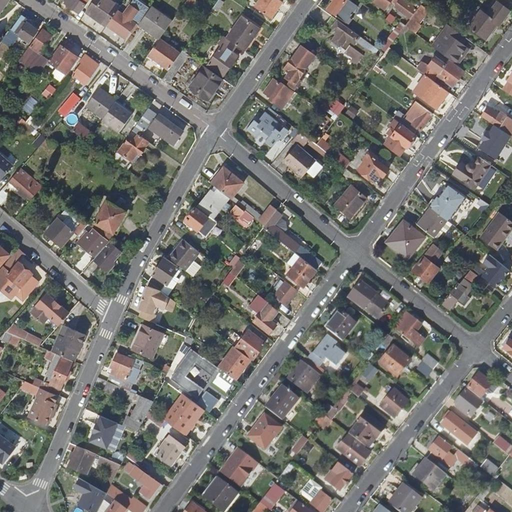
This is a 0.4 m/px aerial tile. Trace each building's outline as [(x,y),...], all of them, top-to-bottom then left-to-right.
[(68,0),(66,3),(79,13),(87,0),(68,0)] [(109,0),(94,0),(86,12),(107,26),(120,8),(109,0)] [(135,0),(133,0),(123,15),(119,12),(108,27),(125,39),(136,24),(138,26),(139,24),(149,10),(135,0)] [(187,0),(183,6),(188,9),(194,0),(187,0)] [(219,0),(217,0),(213,7),(217,10),(223,2),(219,0)] [(259,0),(254,7),(270,18),(282,1),(279,0),(259,0)] [(333,0),(327,9),(346,23),(358,7),(348,0),(333,0)] [(402,0),(373,0),(372,2),(384,11),(392,0),(396,3),(393,7),(398,11),(397,13),(403,17),(405,15),(410,19),(416,10),(402,0)] [(481,12),(469,27),(485,39),(497,24),(498,25),(508,11),(503,7),(497,3),(496,3),(486,16),(481,12)] [(149,10),(139,24),(160,39),(172,21),(152,7),(149,10)] [(389,14),(385,19),(392,24),(396,19),(389,14)] [(21,15),(11,30),(13,32),(28,43),(37,31),(27,24),(29,20),(21,15)] [(360,37),(331,16),(323,27),(332,33),(336,31),(339,33),(336,36),(335,35),(332,40),(340,47),(342,44),(348,48),(346,51),(354,57),(352,59),(355,62),(360,63),(366,67),(374,55),(356,42),(360,37)] [(241,17),(226,38),(236,45),(244,51),(260,29),(241,17)] [(9,29),(5,36),(8,38),(13,32),(11,30),(9,29)] [(28,47),(18,61),(38,75),(46,64),(48,61),(38,54),(51,37),(42,30),(29,47),(28,47)] [(393,32),(385,43),(390,46),(397,35),(393,32)] [(443,36),(434,47),(457,64),(473,43),(457,32),(450,41),(443,36)] [(218,46),(221,48),(217,53),(211,49),(205,58),(211,62),(209,65),(223,76),(235,59),(229,54),(236,45),(226,38),(224,36),(218,46)] [(159,39),(148,55),(169,70),(180,54),(159,39)] [(292,58),(286,67),(288,68),(291,71),(289,74),(286,78),(291,82),(288,85),(295,89),(306,73),(304,72),(312,60),(315,56),(301,45),(292,58)] [(61,46),(49,62),(48,61),(46,64),(50,67),(52,64),(65,74),(77,58),(61,46)] [(180,54),(169,70),(162,79),(168,83),(189,55),(182,50),(180,54)] [(383,55),(375,66),(372,69),(378,73),(388,59),(383,55)] [(85,58),(72,76),(85,86),(96,71),(95,70),(97,67),(85,58)] [(417,69),(426,75),(433,81),(437,76),(452,87),(463,72),(448,61),(445,65),(434,58),(428,66),(423,62),(417,69)] [(205,66),(190,87),(208,99),(223,79),(205,66)] [(511,73),(507,81),(508,81),(503,90),(511,96),(511,73)] [(413,92),(436,109),(449,92),(433,81),(426,75),(413,92)] [(264,93),(269,97),(271,98),(272,97),(275,99),(272,102),(281,109),(293,92),(282,83),(280,85),(273,80),(264,93)] [(99,89),(86,107),(103,119),(115,102),(116,101),(99,89)] [(0,96),(0,99),(5,104),(9,99),(2,93),(0,96)] [(74,95),(59,113),(64,117),(80,100),(74,95)] [(329,95),(320,106),(326,111),(328,108),(334,112),(341,103),(329,95)] [(0,109),(18,123),(22,118),(12,109),(5,104),(0,99),(0,109)] [(80,100),(64,117),(60,122),(63,124),(67,119),(72,123),(78,115),(77,114),(84,104),(80,100)] [(398,111),(392,118),(405,127),(409,121),(413,123),(412,125),(420,131),(432,114),(415,101),(403,116),(398,111)] [(115,102),(103,119),(101,121),(119,133),(132,115),(115,102)] [(341,103),(334,112),(337,115),(344,106),(341,103)] [(510,136),(511,137),(511,120),(501,113),(500,115),(489,108),(482,118),(494,125),(510,136)] [(147,109),(138,121),(147,127),(155,114),(147,109)] [(274,121),(266,113),(260,120),(260,121),(258,124),(253,119),(245,129),(255,138),(258,135),(265,141),(264,142),(271,148),(285,131),(283,129),(280,133),(271,125),(274,121)] [(156,132),(173,144),(182,132),(164,120),(164,119),(158,115),(149,128),(155,132),(156,132)] [(330,117),(322,128),(327,131),(334,121),(330,117)] [(18,123),(30,134),(31,133),(35,129),(30,125),(22,118),(18,123)] [(417,137),(394,120),(389,127),(391,129),(386,134),(391,137),(384,145),(400,157),(406,148),(407,149),(417,137)] [(73,131),(86,140),(92,133),(85,128),(79,124),(78,124),(75,128),(73,131)] [(495,159),(510,136),(494,125),(489,132),(487,131),(481,139),(483,141),(479,148),(495,159)] [(320,126),(309,139),(317,145),(326,133),(327,131),(322,128),(320,126)] [(294,127),(287,135),(293,139),(300,132),(294,127)] [(31,133),(43,143),(46,138),(35,129),(31,133)] [(129,137),(119,152),(117,151),(112,158),(126,169),(138,153),(140,154),(144,148),(144,147),(148,141),(132,130),(128,136),(129,137)] [(296,145),(283,162),(290,168),(291,166),(303,176),(307,171),(314,177),(323,166),(300,148),(308,138),(300,132),(293,139),(291,141),(296,145)] [(326,133),(317,145),(321,149),(330,136),(326,133)] [(43,143),(42,143),(52,152),(57,146),(48,137),(46,138),(43,143)] [(16,141),(6,153),(22,167),(32,155),(21,145),(16,141)] [(21,145),(32,155),(35,151),(24,142),(21,145)] [(323,150),(343,166),(345,168),(350,161),(327,144),(323,150)] [(378,157),(370,152),(364,160),(366,161),(359,170),(374,181),(379,174),(383,177),(389,169),(376,160),(378,157)] [(0,153),(0,178),(0,179),(1,179),(14,165),(0,153)] [(451,173),(474,189),(490,165),(479,158),(474,166),(473,165),(471,164),(467,164),(466,167),(459,162),(451,173)] [(224,167),(211,184),(218,189),(229,198),(238,205),(241,202),(233,196),(243,182),(224,167)] [(9,181),(32,200),(43,186),(21,168),(9,181)] [(438,197),(429,207),(431,208),(447,221),(455,228),(473,205),(451,187),(446,183),(436,195),(438,197)] [(352,187),(335,207),(350,220),(368,200),(352,187)] [(2,189),(0,191),(0,204),(9,195),(2,189)] [(198,208),(212,219),(229,198),(218,189),(215,194),(211,191),(198,208)] [(107,201),(95,222),(114,233),(126,212),(107,201)] [(238,205),(265,226),(276,211),(277,210),(271,205),(263,217),(242,201),(241,202),(238,205)] [(236,205),(229,214),(250,230),(257,222),(236,205)] [(194,208),(184,220),(205,238),(215,225),(194,208)] [(431,208),(417,226),(433,238),(447,221),(431,208)] [(263,228),(300,257),(317,270),(322,263),(300,244),(299,246),(283,233),(288,228),(287,223),(280,217),(281,215),(276,211),(265,226),(263,228)] [(511,223),(499,213),(480,238),(496,250),(511,229),(511,223)] [(62,247),(74,233),(58,219),(46,233),(62,247)] [(83,220),(77,226),(78,228),(74,233),(78,236),(80,234),(84,230),(89,224),(83,220)] [(403,223),(387,243),(406,258),(422,238),(403,223)] [(83,237),(79,242),(87,249),(88,247),(92,243),(96,240),(99,243),(93,251),(96,254),(106,239),(94,229),(89,234),(84,230),(80,234),(83,237)] [(183,240),(169,258),(185,271),(193,277),(200,267),(193,261),(199,252),(183,240)] [(109,241),(93,261),(108,274),(116,264),(113,261),(122,252),(109,241)] [(412,271),(428,283),(439,270),(432,264),(441,252),(430,244),(422,256),(423,257),(412,271)] [(0,248),(0,264),(8,255),(0,248)] [(25,255),(19,249),(0,270),(0,289),(11,299),(15,295),(23,301),(39,283),(31,277),(33,275),(19,263),(26,255),(25,255)] [(196,260),(203,264),(208,257),(201,252),(196,260)] [(300,257),(287,274),(304,287),(317,270),(300,257)] [(153,275),(149,282),(157,288),(161,291),(165,294),(167,296),(177,281),(174,279),(180,270),(178,269),(179,268),(163,258),(152,275),(153,275)] [(495,260),(481,277),(484,279),(495,288),(509,271),(507,269),(495,260)] [(476,276),(470,271),(458,286),(457,285),(449,295),(450,296),(444,304),(449,308),(451,307),(453,308),(455,305),(453,303),(462,293),(465,296),(472,287),(469,284),(476,276)] [(478,286),(490,295),(496,289),(495,288),(484,279),(478,286)] [(286,281),(274,296),(287,305),(298,291),(286,281)] [(360,282),(349,297),(378,318),(388,304),(360,282)] [(165,294),(148,287),(140,305),(144,307),(143,309),(142,309),(139,317),(153,323),(156,314),(154,313),(157,307),(166,310),(171,298),(167,296),(165,294)] [(36,306),(51,318),(59,325),(69,313),(47,294),(36,306)] [(249,307),(259,316),(254,322),(270,334),(277,325),(270,320),(278,312),(268,304),(269,303),(258,295),(249,307)] [(32,310),(45,321),(47,319),(49,320),(51,318),(36,306),(32,310)] [(340,311),(326,329),(342,341),(356,323),(340,311)] [(407,313),(394,328),(409,340),(422,324),(407,313)] [(63,325),(52,352),(56,353),(73,360),(74,361),(86,334),(63,325)] [(162,334),(143,326),(132,349),(152,358),(162,334)] [(6,332),(29,341),(31,336),(11,327),(6,332)] [(253,333),(249,330),(236,346),(253,358),(265,342),(256,335),(258,333),(255,331),(253,333)] [(317,346),(313,351),(323,359),(325,357),(336,365),(345,354),(335,345),(337,342),(327,334),(320,342),(322,344),(319,347),(317,346)] [(389,335),(381,346),(384,349),(393,338),(389,335)] [(507,343),(503,348),(511,355),(511,340),(510,339),(507,343)] [(234,346),(219,367),(220,368),(235,379),(251,359),(234,346)] [(392,347),(378,364),(396,378),(410,361),(392,347)] [(191,349),(183,359),(187,362),(195,352),(191,349)] [(117,351),(110,368),(114,370),(112,374),(110,374),(106,381),(122,388),(132,366),(131,365),(132,362),(135,363),(137,359),(117,351)] [(308,357),(318,365),(323,359),(313,351),(308,357)] [(195,364),(213,377),(220,368),(219,367),(204,357),(203,358),(195,352),(187,362),(183,359),(173,372),(183,380),(192,369),(195,364)] [(56,353),(42,388),(58,395),(64,379),(66,380),(70,370),(68,370),(73,360),(56,353)] [(171,353),(162,370),(168,372),(176,356),(171,353)] [(422,362),(433,370),(438,364),(428,355),(422,362)] [(302,361),(320,374),(324,370),(318,365),(308,357),(306,356),(302,361)] [(302,361),(288,379),(306,393),(320,374),(302,361)] [(417,369),(427,378),(433,370),(422,362),(417,369)] [(370,363),(363,374),(372,380),(379,369),(370,363)] [(192,369),(183,380),(187,383),(196,372),(192,369)] [(480,398),(483,400),(487,395),(493,393),(497,388),(492,383),(479,373),(467,388),(472,392),(480,398)] [(164,380),(156,397),(161,399),(169,383),(164,380)] [(26,381),(21,387),(26,391),(33,384),(26,381)] [(106,381),(102,390),(117,396),(118,394),(131,399),(134,393),(122,388),(106,381)] [(353,382),(348,389),(359,398),(364,391),(353,382)] [(283,386),(265,407),(281,420),(295,402),(292,400),(295,396),(283,386)] [(38,395),(30,415),(48,423),(57,404),(55,403),(59,395),(58,395),(42,388),(41,387),(37,395),(38,395)] [(382,404),(390,391),(384,387),(376,400),(382,404)] [(394,390),(380,407),(395,418),(408,401),(394,390)] [(455,403),(458,405),(456,409),(466,417),(468,414),(472,417),(484,401),(483,400),(480,398),(472,392),(471,394),(465,390),(455,403)] [(183,394),(164,420),(184,434),(193,423),(190,420),(200,406),(195,403),(183,394)] [(123,425),(136,431),(152,400),(142,396),(131,417),(128,415),(123,425)] [(195,403),(200,406),(203,409),(208,413),(213,406),(200,397),(195,403)] [(200,406),(190,420),(193,423),(203,409),(200,406)] [(146,415),(157,422),(160,425),(162,423),(164,420),(150,409),(146,415)] [(322,413),(314,422),(319,425),(326,416),(322,413)] [(365,413),(348,433),(360,442),(368,448),(384,428),(365,413)] [(451,413),(441,425),(467,446),(477,434),(451,413)] [(285,431),(265,415),(256,426),(257,427),(249,438),(269,453),(285,431)] [(123,425),(100,416),(96,424),(95,424),(92,432),(93,432),(89,441),(107,448),(112,450),(123,425)] [(319,425),(325,430),(332,421),(326,416),(319,425)] [(189,440),(173,429),(156,453),(171,464),(189,440)] [(348,433),(336,448),(359,466),(370,453),(358,444),(360,442),(348,433)] [(15,447),(0,435),(0,460),(3,463),(15,447)] [(308,440),(304,437),(293,451),(297,454),(300,450),(308,440)] [(494,443),(510,456),(511,452),(511,447),(499,437),(494,443)] [(428,451),(431,453),(426,459),(439,469),(444,463),(441,461),(448,452),(451,448),(438,439),(428,451)] [(308,440),(300,450),(302,452),(303,450),(305,451),(312,443),(308,440)] [(69,459),(71,460),(69,465),(86,474),(95,454),(86,450),(86,451),(77,448),(77,446),(69,443),(66,449),(72,452),(70,453),(69,457),(69,459)] [(240,488),(258,463),(239,448),(220,473),(240,488)] [(126,456),(130,459),(136,464),(140,458),(129,449),(126,456)] [(454,457),(457,459),(464,465),(469,458),(459,450),(454,457)] [(448,452),(441,461),(444,463),(450,468),(457,459),(454,457),(448,452)] [(127,508),(132,511),(142,511),(146,507),(133,497),(131,499),(114,487),(130,459),(126,456),(121,465),(107,493),(111,496),(125,507),(127,508)] [(421,468),(415,477),(433,491),(446,475),(439,469),(426,459),(420,467),(421,468)] [(482,468),(493,477),(498,471),(486,461),(482,468)] [(290,463),(282,474),(284,476),(286,473),(287,474),(293,466),(290,463)] [(339,463),(325,480),(340,492),(353,474),(339,463)] [(160,483),(135,466),(130,473),(145,484),(142,488),(145,490),(142,494),(149,498),(160,483)] [(84,493),(78,504),(93,511),(97,511),(107,493),(79,477),(73,487),(84,493)] [(236,494),(217,478),(203,497),(223,511),(236,494)] [(323,511),(332,501),(320,492),(323,489),(311,480),(302,492),(303,495),(312,502),(310,504),(321,511),(323,511)] [(275,483),(260,502),(264,506),(265,506),(280,487),(275,483)] [(403,485),(388,503),(399,511),(411,511),(421,499),(403,485)] [(280,487),(265,506),(269,509),(284,490),(280,487)] [(467,491),(458,503),(464,509),(474,496),(467,491)] [(112,507),(119,511),(120,511),(125,507),(111,496),(106,502),(112,507)] [(294,511),(293,511),(310,511),(296,500),(289,508),(294,511)] [(260,502),(252,511),(259,511),(264,506),(260,502)]
